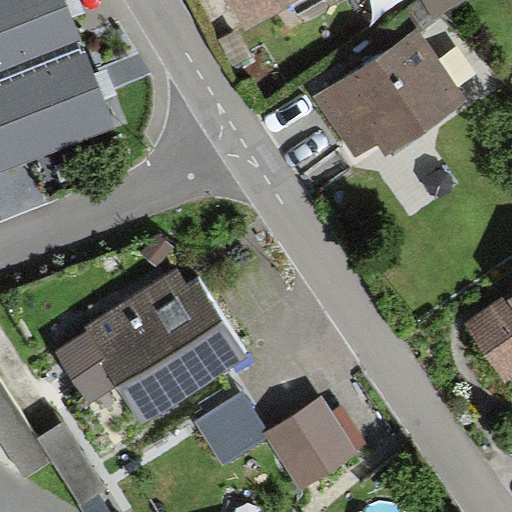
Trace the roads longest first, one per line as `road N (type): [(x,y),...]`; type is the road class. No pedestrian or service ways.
road 1 (residential): [(251,151),(500,511)]
road 2 (residential): [(0,252),(251,151)]
road 3 (residential): [(149,0),(251,151)]
